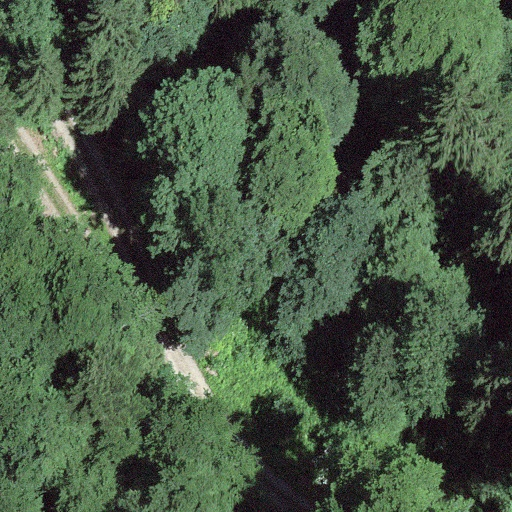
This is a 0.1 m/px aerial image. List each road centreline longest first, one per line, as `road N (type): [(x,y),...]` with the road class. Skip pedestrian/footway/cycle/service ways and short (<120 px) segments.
road 1 (track): [(0,105),(134,308),(278,496),(312,511)]
road 2 (track): [(32,0),(207,403)]
